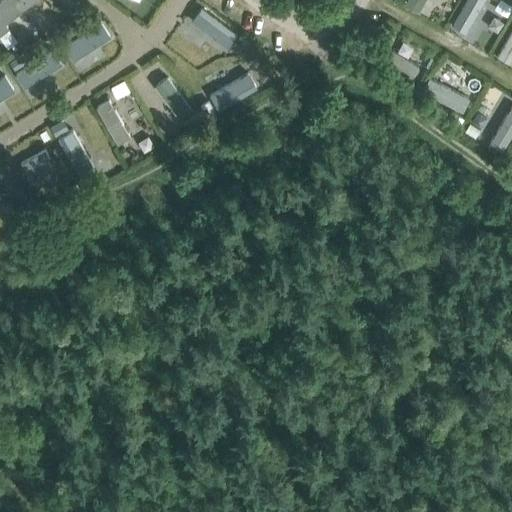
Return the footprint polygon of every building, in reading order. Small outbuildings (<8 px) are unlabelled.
[(0,0),(0,34),(9,27),(6,23),(35,0),(0,0)] [(182,34),(207,41),(209,32),(219,34),(223,20),(189,11),(182,34)] [(225,59),(238,69),(243,62),(247,65),(259,50),(240,36),(228,51),(230,52),(225,59)] [(44,58),(54,73),(84,53),(73,37),(44,58)] [(0,85),(0,110),(33,89),(17,65),(5,72),(10,79),(0,85)] [(96,105),(118,143),(130,136),(108,98),(96,105)] [(68,123),(86,150),(101,140),(83,113),(68,123)] [(21,163),(32,181),(54,169),(48,158),(50,157),(46,149),(21,163)]
